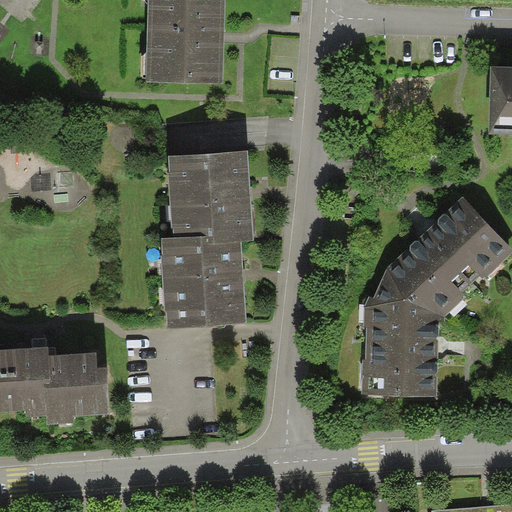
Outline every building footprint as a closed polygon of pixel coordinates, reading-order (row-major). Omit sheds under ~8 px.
[(226,0),(148,0),(146,83),(224,85),(225,32),(226,0)] [(511,66),(491,66),(489,133),(511,133),(511,66)] [(248,149),(169,155),(171,171),(168,171),(172,237),(208,234),(208,244),(241,241),(255,241),(251,188),(248,149)] [(361,397),(436,397),(438,340),(439,322),(444,323),(444,317),(463,297),(460,294),(478,276),(484,280),(511,252),(511,249),(462,197),(429,228),(386,269),(373,299),(368,297),(364,305),(360,304),(360,322),(362,322),(362,327),(365,328),(364,360),(361,360),(361,397)] [(172,237),(162,238),(163,254),(161,254),(165,309),(167,309),(169,326),(247,320),(243,269),(241,241),(208,244),(208,234),(172,237)] [(49,347),(0,349),(0,410),(24,409),(24,415),(45,414),(46,422),(74,421),(74,416),(110,414),(108,369),(98,370),(97,352),(62,354),(49,355),(49,347)] [(511,511),(511,503),(432,510),(432,511),(511,511)]
